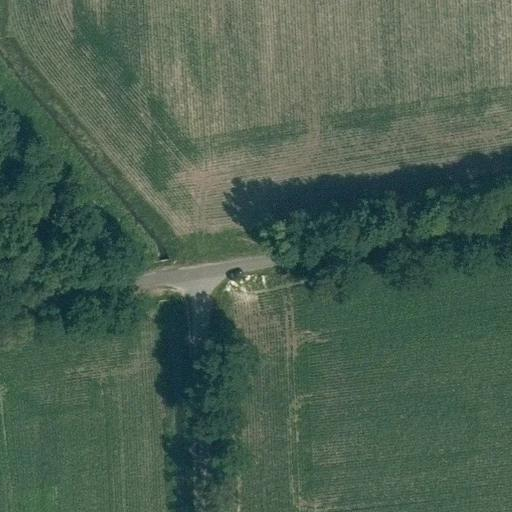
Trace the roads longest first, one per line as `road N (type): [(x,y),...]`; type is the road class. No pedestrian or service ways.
road 1 (residential): [(511,223),(197,275)]
road 2 (unclassified): [(217,511),(197,275)]
road 3 (residential): [(197,275),(0,307)]
